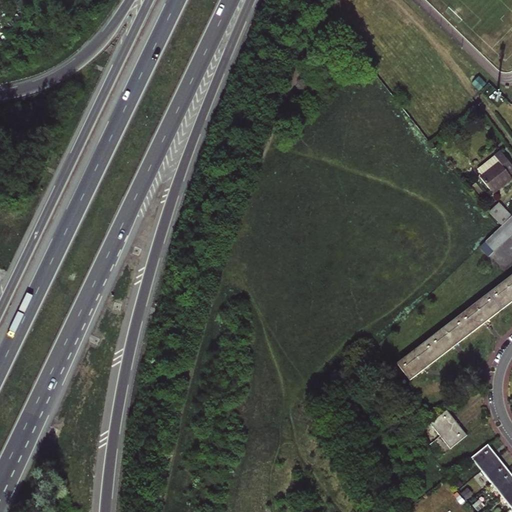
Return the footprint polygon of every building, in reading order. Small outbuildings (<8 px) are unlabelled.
[(499,163),(481,178),(494,194),(511,179),(511,177),(510,175),(511,173),(511,166),(500,152),(495,157),(499,163)] [(510,218),(511,216),(511,215),(500,202),(490,212),(502,226),(505,223),(510,218)] [(488,257),(511,234),(511,216),(510,218),(505,223),(502,226),(479,247),(488,257)] [(511,275),(459,316),(428,340),(397,364),(411,381),(511,302),(511,275)] [(430,424),(440,436),(451,449),(467,435),(447,410),(430,424)] [(511,474),(488,445),(471,458),(511,508),(511,474)]
